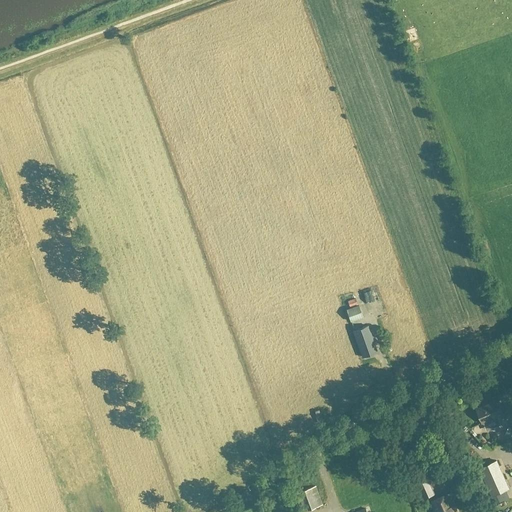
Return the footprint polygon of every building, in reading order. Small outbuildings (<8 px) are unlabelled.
[(354,299),(347,302),(349,308),(357,305),(354,299)] [(373,315),(384,312),(380,300),(369,303),(373,315)] [(357,307),(346,311),(350,321),(361,317),(357,307)] [(367,327),(352,332),(362,358),(376,352),(367,327)] [(497,402),(476,410),(482,424),(497,418),(497,419),(511,414),(508,406),(500,409),(497,402)] [(444,453),(440,442),(434,444),(438,455),(444,453)] [(496,462),(479,470),(488,491),(491,497),(504,491),(508,489),(496,462)] [(423,499),(434,495),(429,483),(440,478),(436,468),(417,476),(421,487),(418,488),(423,499)] [(315,487),(295,494),(301,511),(307,511),(317,508),(318,511),(323,510),(315,487)] [(454,511),(447,494),(431,502),(435,511),(454,511)]
